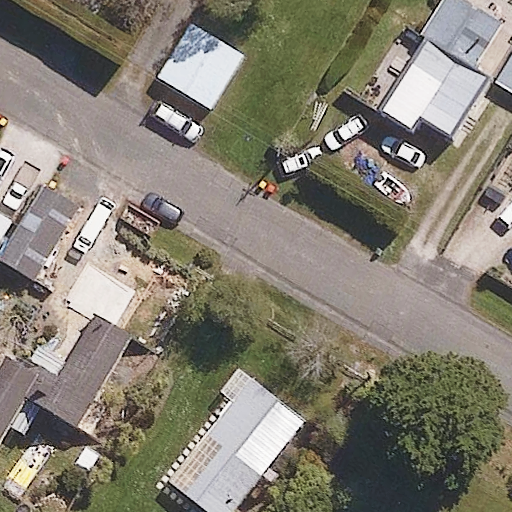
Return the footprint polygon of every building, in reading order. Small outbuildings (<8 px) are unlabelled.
[(511,0),(447,0),(414,56),(395,44),(362,99),(415,130),(423,116),(458,137),(493,79),(511,90),(511,0)] [(246,55),(195,23),(162,77),(214,108),(246,55)] [(83,208),(47,185),(0,256),(36,280),(83,208)] [(0,245),(15,220),(0,210),(0,245)] [(58,380),(9,351),(0,363),(0,482),(5,476),(0,472),(0,457),(35,403),(94,442),(110,417),(94,407),(141,336),(103,312),(58,380)] [(236,511),(307,421),(254,379),(174,482),(213,511),(236,511)]
